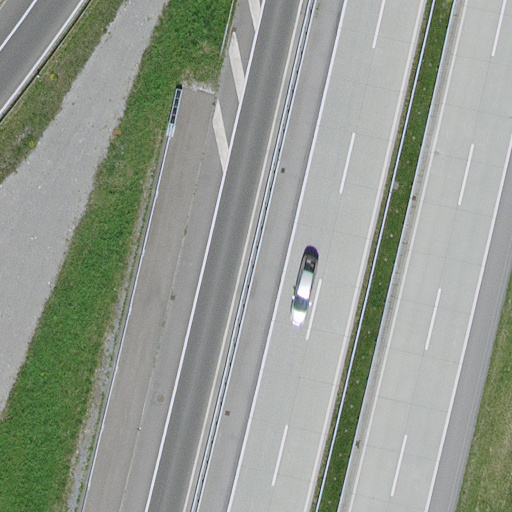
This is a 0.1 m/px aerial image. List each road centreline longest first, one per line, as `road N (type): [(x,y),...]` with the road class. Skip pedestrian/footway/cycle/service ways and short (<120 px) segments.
road 1 (motorway): [(384,511),(505,0)]
road 2 (motorway): [(386,0),(268,511)]
road 3 (motorway): [(283,0),(170,511)]
